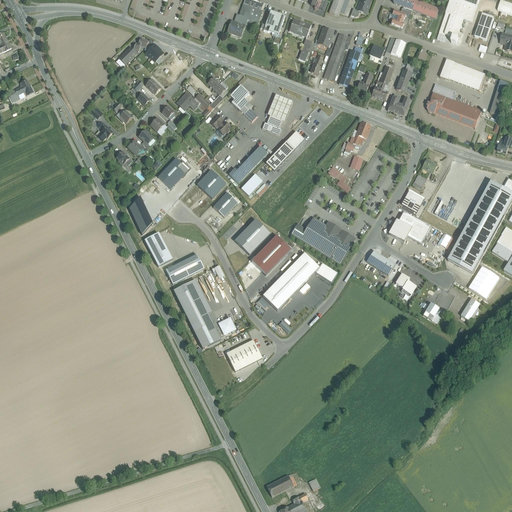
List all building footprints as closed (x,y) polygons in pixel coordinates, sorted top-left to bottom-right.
[(248,0),(244,0),(243,6),(245,6),(257,11),(260,12),(263,5),(248,0)] [(326,1),(324,0),(312,0),(311,6),(315,8),(319,9),(323,11),(326,1)] [(334,0),(329,14),(338,17),(340,12),(342,7),(344,0),(334,0)] [(370,3),(362,0),(357,11),(357,12),(360,13),(366,15),(370,3)] [(440,10),(412,0),(395,0),(393,4),(402,8),(412,12),(436,21),(440,10)] [(477,9),(451,0),(446,14),(451,16),(464,21),(472,24),(477,9)] [(479,0),(450,0),(451,0),(477,9),(479,0)] [(511,5),(501,2),(497,11),(511,16),(511,5)] [(257,11),(245,6),(242,14),(249,16),(250,12),(256,14),(257,11)] [(412,12),(402,8),(400,14),(406,16),(405,17),(410,18),(412,12)] [(357,11),(353,10),(351,17),(356,19),(358,18),(360,13),(357,12),(357,11)] [(256,14),(250,12),(249,16),(248,17),(259,21),(261,16),(256,14)] [(400,14),(394,12),(392,16),(393,16),(391,20),(393,21),(391,25),(395,26),(395,27),(398,28),(402,29),(404,25),(402,24),(403,21),(404,20),(405,17),(406,16),(400,14)] [(285,18),(270,13),(267,22),(264,31),(263,32),(278,37),(285,18)] [(249,16),(242,14),(241,17),(238,24),(245,27),(247,21),(248,17),(249,16)] [(446,14),(439,34),(445,35),(451,16),(446,14)] [(494,19),(482,15),(475,38),(486,42),(494,19)] [(464,21),(451,16),(445,35),(446,36),(458,40),(464,21)] [(310,29),(299,25),(299,22),(294,20),(289,32),(307,38),(311,26),(310,29)] [(311,26),(294,20),(299,22),(299,25),(310,29),(311,26)] [(235,23),(234,23),(233,26),(230,25),(227,34),(241,39),(245,27),(238,24),(235,23)] [(333,33),(323,30),(319,42),(318,45),(327,49),(328,49),(333,33)] [(445,35),(439,34),(437,40),(444,42),(446,36),(445,35)] [(349,38),(339,35),(324,79),(333,83),(349,38)] [(511,37),(505,36),(503,36),(501,43),(507,44),(508,46),(506,51),(511,52),(511,37)] [(282,41),(275,38),(273,44),(280,46),(282,41)] [(396,41),(391,39),(386,53),(391,55),(396,41)] [(148,43),(141,40),(138,46),(143,48),(146,49),(148,43)] [(312,43),(305,41),(298,60),(305,63),(309,50),(312,43)] [(405,44),(396,41),(391,55),(400,58),(405,44)] [(8,42),(0,45),(1,48),(4,53),(11,49),(8,42)] [(155,45),(146,54),(150,59),(159,50),(155,45)] [(481,45),(479,51),(486,54),(488,48),(481,45)] [(383,51),(374,48),(370,58),(379,61),(381,57),(383,51)] [(130,49),(119,60),(125,66),(136,55),(130,49)] [(164,55),(159,50),(150,59),(155,64),(164,55)] [(360,54),(351,51),(345,66),(355,69),(358,62),(360,55),(360,54)] [(427,56),(420,53),(418,59),(425,62),(427,56)] [(323,59),(318,57),(315,66),(319,68),(323,59)] [(455,64),(447,61),(440,79),(449,82),(449,81),(455,65),(455,64)] [(414,68),(407,65),(405,71),(412,74),(414,68)] [(484,76),(455,65),(449,81),(479,92),(484,81),(485,76),(486,76),(485,76),(484,76)] [(315,66),(313,66),(310,74),(317,77),(321,68),(315,66)] [(355,69),(345,66),(339,85),(348,89),(355,69)] [(393,71),(385,69),(383,76),(390,79),(393,71)] [(404,71),(396,91),(404,94),(407,86),(412,74),(405,71),(404,71)] [(372,77),(366,75),(363,84),(368,86),(372,77)] [(390,79),(383,76),(380,83),(379,85),(383,86),(387,88),(390,79)] [(508,85),(485,76),(484,81),(499,86),(498,91),(506,93),(508,85)] [(213,79),(207,85),(214,91),(220,85),(213,79)] [(27,81),(21,85),(22,88),(23,91),(30,87),(27,81)] [(153,82),(147,88),(155,96),(161,90),(153,82)] [(363,84),(360,83),(356,92),(365,95),(369,86),(368,86),(363,84)] [(141,88),(137,84),(133,89),(136,93),(141,88)] [(226,91),(220,85),(214,91),(220,97),(226,91)] [(240,86),(230,97),(234,101),(239,106),(244,100),(249,94),(240,86)] [(416,90),(407,86),(404,94),(408,95),(408,94),(414,96),(416,90)] [(30,87),(23,91),(25,94),(27,97),(33,94),(30,87)] [(196,92),(190,87),(186,90),(192,96),(196,92)] [(378,90),(375,89),(371,97),(378,100),(381,91),(378,90)] [(385,93),(381,91),(378,100),(384,102),(388,94),(385,93)] [(482,112),(433,93),(429,102),(430,102),(429,104),(428,104),(427,107),(428,108),(427,110),(428,113),(435,115),(435,114),(475,129),(475,130),(482,111),(482,112)] [(140,98),(138,100),(145,107),(149,101),(143,95),(142,95),(140,98)] [(189,107),(193,111),(198,106),(186,95),(177,104),(185,111),(189,107)] [(205,101),(199,95),(195,99),(201,105),(205,101)] [(504,98),(496,95),(490,114),(498,117),(504,98)] [(293,103),(277,97),(269,117),(270,117),(282,122),(286,123),(293,103)] [(410,101),(404,99),(402,106),(406,108),(406,109),(407,109),(410,101)] [(239,106),(236,109),(240,112),(248,103),(244,100),(239,106)] [(211,106),(205,101),(201,105),(207,110),(211,106)] [(397,105),(391,102),(388,112),(395,114),(399,105),(397,105)] [(118,104),(112,110),(116,113),(121,108),(119,106),(118,104)] [(399,105),(395,114),(403,117),(406,109),(406,108),(402,106),(399,105)] [(168,108),(162,114),(168,120),(174,114),(168,108)] [(100,118),(93,111),(90,114),(97,120),(100,118)] [(133,119),(126,112),(118,119),(123,123),(124,122),(127,125),(133,119)] [(218,117),(211,124),(216,129),(221,123),(222,121),(218,117)] [(282,122),(270,117),(267,124),(279,130),(282,122)] [(158,119),(150,127),(151,127),(157,133),(157,134),(165,126),(164,126),(157,120),(158,120),(158,119)] [(296,119),(289,127),(291,129),(298,122),(296,119)] [(177,128),(170,121),(167,124),(174,131),(177,128)] [(223,125),(221,123),(217,127),(219,129),(218,130),(223,136),(226,133),(227,134),(231,130),(230,129),(230,128),(224,123),(223,125)] [(107,128),(102,124),(98,128),(103,132),(98,137),(103,142),(106,139),(107,140),(113,134),(107,128)] [(174,131),(167,124),(168,126),(166,128),(172,134),(174,131)] [(267,124),(265,124),(262,130),(279,136),(281,130),(279,130),(267,124)] [(371,127),(361,124),(356,136),(360,138),(364,140),(366,140),(371,127)] [(154,140),(145,132),(139,138),(145,143),(148,146),(154,140)] [(296,133),(266,164),(275,172),(304,141),(296,133)] [(140,148),(135,143),(128,149),(136,157),(142,150),(140,148)] [(355,147),(348,144),(345,150),(352,152),(355,147)] [(148,151),(142,145),(140,148),(142,150),(146,154),(149,151),(148,150),(148,151)] [(503,146),(500,145),(497,152),(506,155),(509,148),(503,146)] [(231,178),(238,185),(267,154),(260,148),(231,178)] [(130,160),(123,153),(116,159),(119,162),(118,163),(122,167),(123,166),(130,160)] [(363,161),(354,158),(350,169),(358,172),(363,161)] [(130,160),(123,166),(126,169),(133,163),(130,160)] [(158,179),(171,191),(191,170),(183,162),(181,164),(178,161),(176,160),(175,161),(158,179)] [(437,167),(427,161),(422,169),(433,175),(437,167)] [(211,172),(197,186),(212,200),(226,186),(211,172)] [(423,218),(452,232),(475,186),(446,172),(423,218)] [(262,183),(255,176),(242,190),(249,197),(262,183)] [(426,181),(418,176),(414,184),(422,189),(426,181)] [(503,190),(511,194),(511,181),(509,180),(503,190)] [(473,276),(511,203),(511,194),(503,190),(491,183),(448,263),(473,276)] [(150,193),(154,189),(149,185),(145,189),(150,193)] [(424,201),(409,193),(401,206),(417,214),(424,201)] [(227,194),(213,209),(224,219),(238,205),(227,194)] [(129,210),(141,236),(152,224),(140,198),(129,210)] [(397,222),(389,235),(404,244),(408,238),(421,245),(430,229),(404,214),(399,223),(397,222)] [(323,225),(313,219),(306,231),(298,226),(291,236),(340,266),(353,244),(352,244),(349,242),(351,238),(348,237),(348,236),(328,224),(326,228),(323,226),(323,225)] [(235,243),(249,257),(270,236),(255,221),(235,243)] [(511,254),(511,231),(506,228),(502,236),(497,245),(498,245),(511,254)] [(173,261),(159,234),(144,242),(158,268),(173,261)] [(439,245),(447,249),(452,238),(444,234),(439,245)] [(291,251),(277,237),(251,263),(266,277),(291,251)] [(511,260),(511,254),(498,245),(492,254),(509,264),(511,260)] [(388,277),(395,266),(373,252),(366,263),(388,277)] [(316,266),(305,255),(262,298),(277,312),(315,274),(319,269),(316,266)] [(197,256),(166,272),(173,286),(204,270),(197,256)] [(221,266),(213,270),(215,276),(217,275),(220,281),(226,278),(221,266)] [(319,269),(315,274),(332,285),(337,276),(322,266),(319,269)] [(482,269),(470,290),(487,300),(499,279),(482,269)] [(403,290),(408,283),(409,281),(402,276),(396,285),(403,290)] [(192,283),(207,314),(211,313),(195,282),(192,283)] [(174,292),(194,334),(212,325),(207,314),(192,283),(174,292)] [(416,289),(408,283),(403,290),(401,293),(410,298),(416,289)] [(472,301),(461,318),(470,323),(480,306),(472,301)] [(439,311),(430,305),(425,314),(433,319),(439,311)] [(212,312),(211,313),(207,314),(212,325),(213,326),(217,324),(212,312)] [(223,333),(224,336),(235,331),(230,321),(219,326),(223,333)] [(213,326),(212,325),(194,334),(203,350),(221,341),(218,336),(215,331),(213,326)] [(226,355),(235,373),(262,360),(253,342),(226,355)] [(297,486),(291,475),(288,477),(293,488),(297,486)] [(288,477),(266,488),(272,498),(293,488),(288,477)] [(316,480),(309,483),(313,492),(320,489),(316,480)] [(305,495),(292,501),(294,505),(288,508),(289,511),(306,511),(302,503),(308,500),(305,495)]
